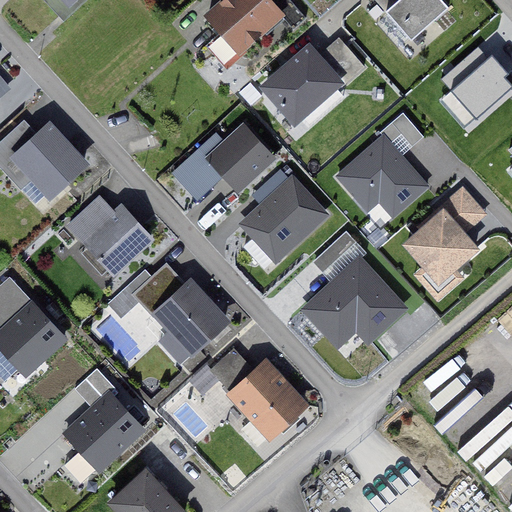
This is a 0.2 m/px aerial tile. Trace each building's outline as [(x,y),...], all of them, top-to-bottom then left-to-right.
[(291,30),(304,19),(287,0),(224,0),(206,16),(222,34),(211,44),(226,61),(260,31),(264,36),(282,20),(291,30)] [(444,0),(399,0),(388,11),(413,37),(448,4),(444,0)] [(309,42),(263,83),(294,118),(341,77),(309,42)] [(492,53),(451,90),(476,118),(511,86),(511,85),(504,76),(509,72),(492,53)] [(89,165),(52,126),(16,160),(53,199),(89,165)] [(269,158),(242,128),(207,160),(235,190),(269,158)] [(383,136),(338,174),(367,207),(377,199),(392,216),(427,186),(383,136)] [(329,217),(296,183),(247,232),(280,265),(329,217)] [(442,207),(404,240),(438,280),(476,246),(442,207)] [(111,273),(148,239),(120,208),(82,242),(111,273)] [(403,313),(360,259),(302,304),(345,359),(403,313)] [(161,267),(149,278),(143,270),(106,304),(117,315),(134,299),(151,317),(155,313),(170,330),(158,341),(178,363),(222,323),(187,284),(181,289),(161,267)] [(0,330),(0,344),(24,371),(64,335),(33,301),(0,330)] [(268,436),(301,406),(263,364),(230,395),(252,419),(242,427),(242,433),(252,444),(258,444),(267,436),(268,436)] [(205,391),(214,382),(204,371),(195,379),(205,391)] [(110,392),(64,433),(96,468),(141,427),(110,392)] [(181,511),(150,476),(115,507),(119,511),(181,511)]
